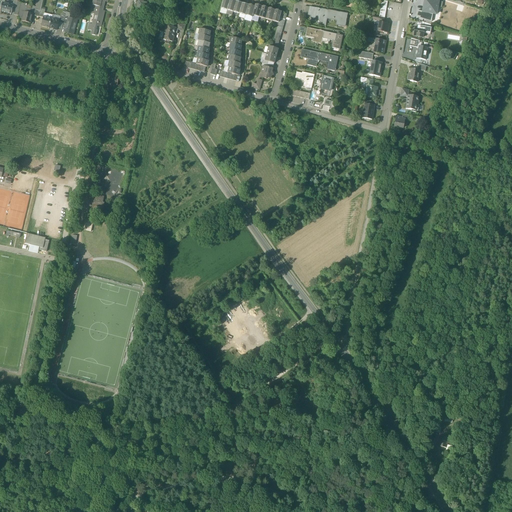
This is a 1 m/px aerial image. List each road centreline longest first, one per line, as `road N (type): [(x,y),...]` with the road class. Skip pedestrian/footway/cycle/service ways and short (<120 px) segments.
road 1 (tertiary): [(145,72),(448,511)]
road 2 (unclassified): [(104,51),(29,408)]
road 3 (track): [(29,408),(101,432),(218,408),(337,341)]
road 4 (residential): [(272,100),(382,131),(406,0)]
road 5 (unknown): [(511,303),(383,410)]
road 6 (track): [(511,366),(481,511)]
road 7 (residential): [(145,72),(272,100)]
